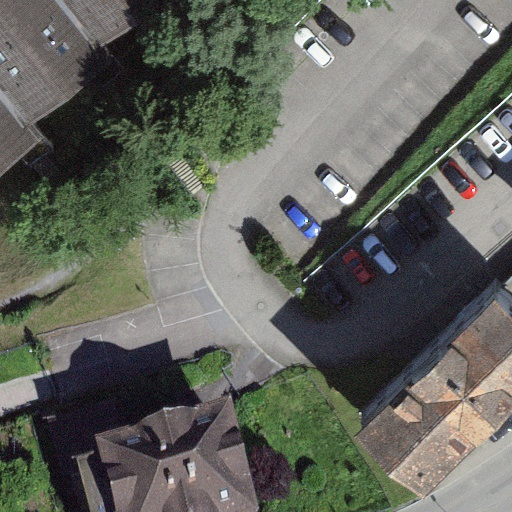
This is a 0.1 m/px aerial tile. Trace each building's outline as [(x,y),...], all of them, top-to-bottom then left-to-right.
[(111,28),(90,0),(0,0),(0,54),(45,117),(131,55),(111,28)] [(150,0),(90,0),(111,28),(150,0)] [(45,117),(0,54),(0,170),(55,131),(45,117)] [(511,401),(511,274),(371,408),(434,475),(511,401)] [(267,511),(245,433),(110,471),(122,511),(267,511)]
